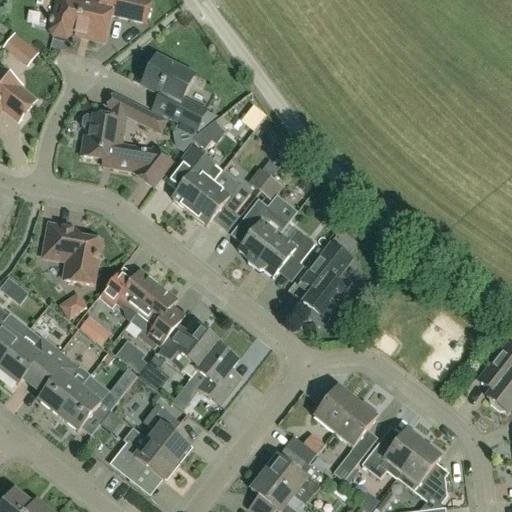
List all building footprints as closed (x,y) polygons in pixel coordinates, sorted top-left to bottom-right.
[(72,34),(90,38),(89,41),(105,45),(111,18),(147,26),(152,3),(140,0),(102,0),(100,10),(75,4),(76,0),(59,0),(51,33),(54,38),(66,41),(71,38),(72,34)] [(39,55),(15,36),(3,52),(26,71),(39,55)] [(206,114),(183,103),(194,80),(157,61),(142,90),(161,99),(154,112),(197,133),(206,114)] [(20,125),(36,105),(18,91),(20,89),(0,73),(0,114),(2,111),(20,125)] [(167,124),(133,107),(127,120),(152,133),(161,137),(167,124)] [(120,149),(125,125),(94,120),(88,119),(84,122),(83,129),(85,132),(92,134),(91,141),(85,140),(82,159),(112,164),(111,170),(118,172),(119,166),(122,149),(120,149)] [(194,143),(205,152),(221,133),(214,125),(198,137),(194,143)] [(259,147),(278,154),(285,135),(266,128),(259,147)] [(122,149),(119,166),(118,172),(137,175),(135,177),(154,191),(173,167),(154,152),(152,155),(122,149)] [(189,216),(222,174),(191,150),(165,185),(178,196),(172,203),(189,216)] [(259,196),(272,180),(274,176),(267,170),(263,176),(258,173),(247,187),(259,196)] [(251,197),(222,174),(189,216),(207,230),(224,208),(235,217),(251,197)] [(272,180),(259,196),(270,204),(281,191),(277,187),(278,185),(272,180)] [(253,271),(279,238),(288,226),(258,203),(243,223),(256,233),(239,255),(248,262),(248,267),(253,271)] [(94,289),(101,245),(72,240),(73,233),(49,229),(44,261),(67,265),(64,284),(94,289)] [(289,246),(279,238),(253,271),(259,276),(265,275),(273,282),(290,260),(300,268),(315,248),(298,234),(289,246)] [(353,286),(339,276),(350,261),(331,246),(309,274),(321,283),(303,305),(312,312),(310,316),(326,328),(338,312),(334,310),(353,286)] [(118,277),(101,298),(104,300),(102,303),(112,311),(116,306),(124,313),(125,320),(129,325),(130,324),(130,325),(159,289),(141,274),(136,281),(131,287),(121,279),(118,277)] [(159,289),(130,325),(142,334),(137,340),(154,354),(157,349),(160,352),(183,323),(170,313),(173,309),(178,303),(159,289)] [(74,324),(92,313),(83,298),(65,310),(74,324)] [(0,369),(28,333),(18,325),(0,310),(0,369)] [(53,312),(41,329),(58,341),(70,324),(53,312)] [(96,354),(98,355),(113,338),(97,323),(82,339),(70,351),(86,365),(96,354)] [(173,341),(160,358),(181,375),(182,374),(191,381),(192,382),(218,349),(220,347),(219,346),(199,331),(193,339),(182,331),(173,341)] [(28,333),(0,369),(0,373),(19,389),(24,382),(34,390),(44,376),(59,358),(41,343),(28,333)] [(511,349),(509,346),(490,370),(479,384),(491,394),(487,400),(490,402),(490,407),(500,415),(505,414),(508,417),(511,411),(511,349)] [(191,381),(177,399),(188,407),(199,393),(221,410),(235,391),(242,383),(231,374),(238,365),(218,349),(192,382),(191,381)] [(141,380),(151,368),(130,350),(119,363),(141,380)] [(44,376),(34,390),(44,398),(39,404),(59,420),(81,392),(70,383),(78,373),(59,358),(44,376)] [(81,392),(59,420),(78,435),(90,421),(94,415),(104,423),(119,404),(118,404),(110,397),(89,381),(81,392)] [(334,436),(358,406),(339,391),(315,421),(334,436)] [(177,399),(172,405),(183,414),(188,407),(177,399)] [(354,452),(378,421),(358,406),(334,436),(354,452)] [(149,445),(177,467),(190,450),(174,437),(181,427),(157,409),(144,426),(156,436),(149,445)] [(164,484),(177,467),(149,445),(134,432),(124,445),(127,447),(113,465),(137,483),(147,471),(164,484)] [(388,475),(398,483),(425,448),(421,445),(424,442),(413,433),(410,437),(408,435),(392,455),(380,446),(362,469),(381,484),(388,475)] [(303,448),(317,458),(325,448),(312,438),(303,448)] [(286,451),(303,464),(309,469),(317,458),(303,448),(294,441),(286,451)] [(437,491),(426,482),(442,461),(425,448),(398,483),(427,506),(432,500),(442,508),(448,500),(446,482),(444,481),(437,491)] [(344,485),(361,464),(351,456),(334,477),(344,485)] [(309,469),(303,464),(296,474),(279,460),(264,479),(292,501),(301,490),(313,500),(327,483),(309,469)] [(290,511),(286,509),(292,501),(264,479),(252,494),(260,501),(253,510),(255,511),(290,511)] [(31,511),(37,505),(36,504),(33,508),(15,494),(0,511),(31,511)] [(361,511),(379,511),(384,506),(372,496),(360,511),(361,511)]
